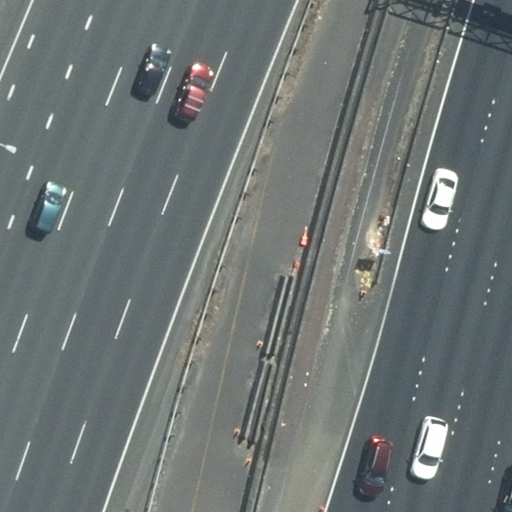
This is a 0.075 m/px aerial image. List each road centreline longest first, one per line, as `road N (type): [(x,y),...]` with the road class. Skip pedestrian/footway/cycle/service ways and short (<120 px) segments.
road 1 (motorway): [(78,450),(253,0)]
road 2 (motorway): [(78,450),(184,0)]
road 3 (motorway): [(511,70),(390,511)]
